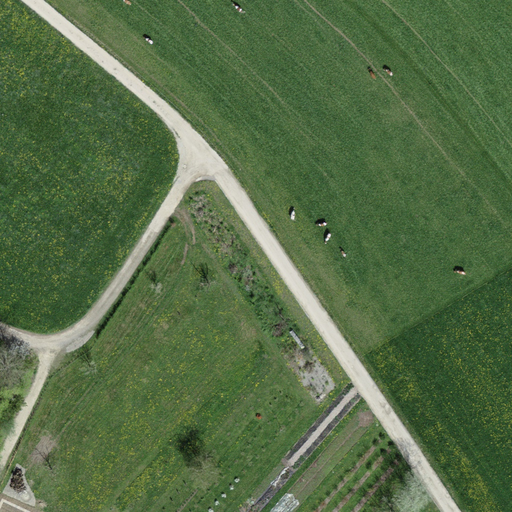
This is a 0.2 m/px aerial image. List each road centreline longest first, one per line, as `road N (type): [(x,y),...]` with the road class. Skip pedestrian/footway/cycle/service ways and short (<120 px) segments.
road 1 (track): [(196,150),(446,511)]
road 2 (track): [(196,150),(159,225),(85,331),(55,347),(0,340)]
road 3 (track): [(33,0),(196,150)]
